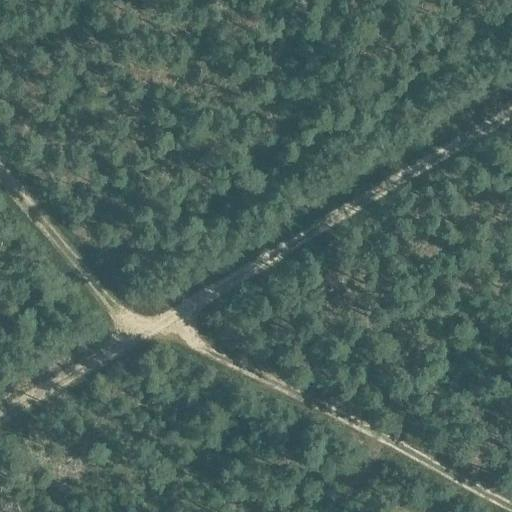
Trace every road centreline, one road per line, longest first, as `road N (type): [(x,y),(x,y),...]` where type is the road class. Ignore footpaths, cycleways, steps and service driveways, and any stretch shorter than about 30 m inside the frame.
road 1 (track): [(0,173),(124,319),(159,324),(511,511)]
road 2 (track): [(0,420),(511,109)]
